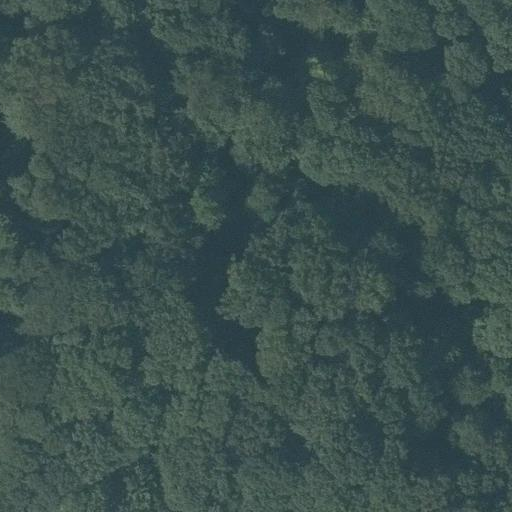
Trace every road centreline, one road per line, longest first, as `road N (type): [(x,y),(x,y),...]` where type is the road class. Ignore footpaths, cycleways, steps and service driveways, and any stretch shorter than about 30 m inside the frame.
road 1 (track): [(174,338),(276,393),(353,511)]
road 2 (track): [(174,338),(96,364),(84,396),(113,511)]
